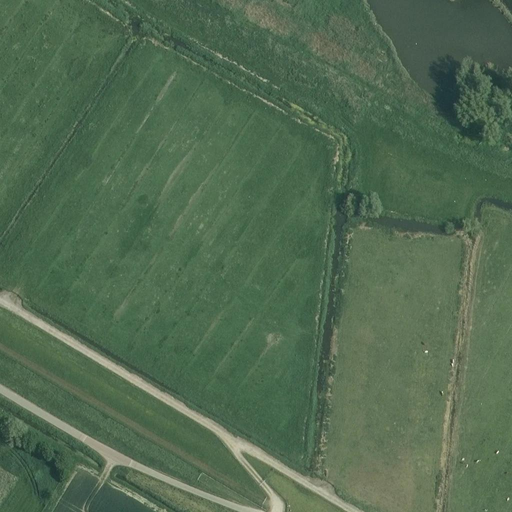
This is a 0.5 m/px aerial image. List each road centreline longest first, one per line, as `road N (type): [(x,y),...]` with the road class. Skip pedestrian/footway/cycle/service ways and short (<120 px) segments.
road 1 (track): [(0,304),(348,511)]
road 2 (unclassified): [(246,511),(114,456),(0,389)]
